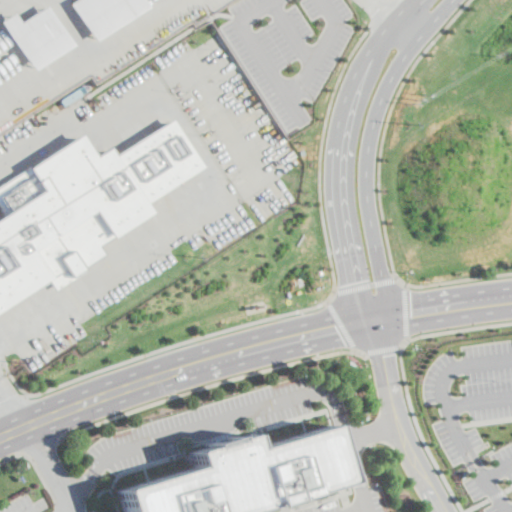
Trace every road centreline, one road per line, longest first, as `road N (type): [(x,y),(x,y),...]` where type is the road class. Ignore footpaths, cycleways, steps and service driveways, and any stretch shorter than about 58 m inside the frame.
road 1 (primary): [(511,287),(254,335),(0,424)]
road 2 (primary): [(0,447),(179,379),(377,327)]
road 3 (secondary): [(414,0),(366,55),(335,149),(334,206),(348,282),(356,312),(377,327)]
road 4 (secondary): [(377,327),(382,278),(366,177),(373,128),(403,59),(453,0)]
road 5 (residential): [(377,327),(399,424),(443,511)]
road 6 (primary): [(377,327),(511,309)]
